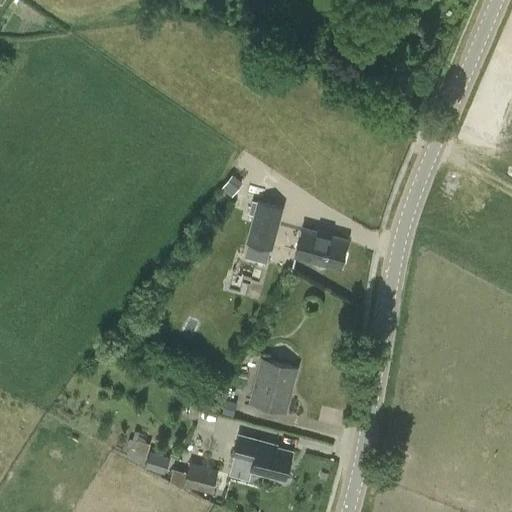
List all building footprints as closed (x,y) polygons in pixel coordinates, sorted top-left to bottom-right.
[(271,248),(273,249),(284,206),(258,198),(246,240),(248,240),(244,255),(267,261),(271,248)] [(346,238),(303,226),(296,255),(339,266),(346,238)] [(296,367),(262,358),(251,401),(282,408),(286,393),(284,392),(286,384),(291,385),(296,367)] [(291,450),(259,441),(238,435),(229,468),(250,474),(252,467),(284,476),(291,450)] [(130,436),(127,457),(147,460),(150,439),(130,436)] [(145,465),(165,471),(172,450),(152,444),(145,465)] [(217,467),(190,461),(184,485),(212,491),(217,467)]
